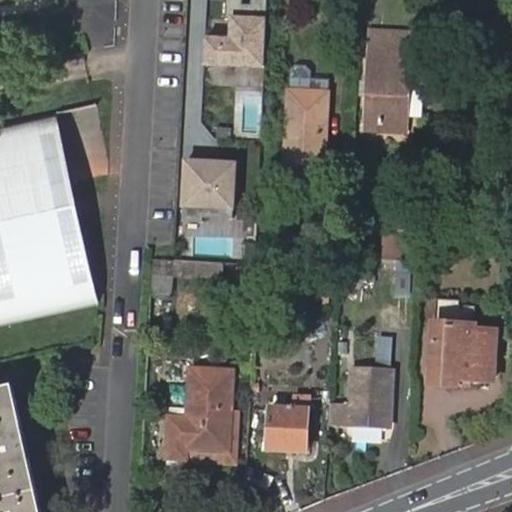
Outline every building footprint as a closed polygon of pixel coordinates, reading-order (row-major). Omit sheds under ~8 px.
[(207,35),(206,67),(266,69),(268,0),(229,0),(228,36),(207,35)] [(370,28),(364,130),(392,131),(392,119),(406,120),(411,31),(370,28)] [(289,88),(284,175),(321,179),(326,90),(289,88)] [(0,327),(97,307),(56,117),(0,129),(0,327)] [(239,162),(183,159),(180,221),(204,222),(205,218),(233,220),(233,211),(236,211),(239,162)] [(412,263),(414,231),(398,230),(396,262),(412,263)] [(277,268),(317,271),(318,241),(301,240),(301,249),(278,248),(277,268)] [(188,262),(173,261),(152,259),(151,275),(186,278),(188,262)] [(220,279),(221,264),(205,263),(188,262),(186,278),(220,279)] [(458,378),(472,378),(492,380),(495,332),(473,331),(474,327),(433,325),(429,385),(458,387),(458,378)] [(191,419),(170,417),(167,460),(189,462),(190,448),(228,450),(233,372),(195,369),(191,419)] [(354,372),(351,424),(391,426),(395,375),(354,372)] [(472,388),(472,378),(458,378),(458,387),(472,388)] [(0,511),(42,511),(13,388),(0,390),(0,511)] [(270,405),(268,447),(307,450),(310,409),(270,405)]
